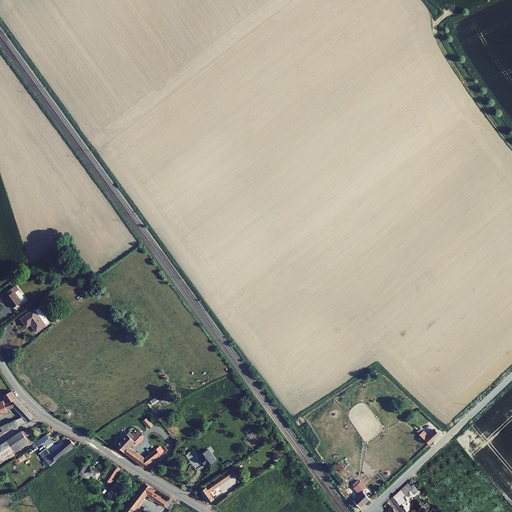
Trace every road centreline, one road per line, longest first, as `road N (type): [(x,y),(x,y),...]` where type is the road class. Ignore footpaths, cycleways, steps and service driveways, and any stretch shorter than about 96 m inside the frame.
road 1 (tertiary): [(206,511),(41,412),(0,361)]
road 2 (tertiary): [(367,511),(511,375)]
road 3 (track): [(511,149),(446,53),(434,30),(442,16)]
